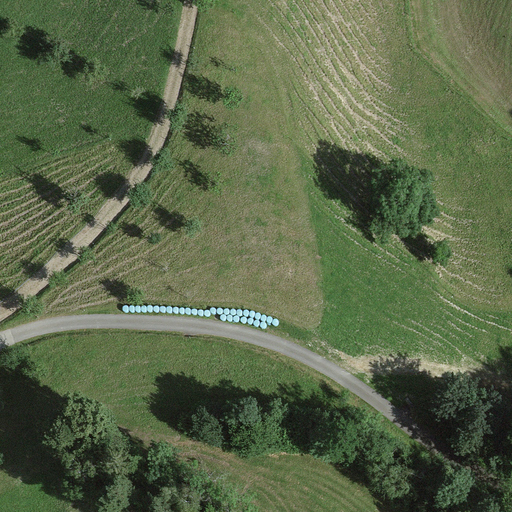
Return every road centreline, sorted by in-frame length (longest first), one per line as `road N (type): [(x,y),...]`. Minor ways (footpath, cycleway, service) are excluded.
road 1 (track): [(0,341),(74,321),(243,334),(321,366),(468,469),(511,489)]
road 2 (track): [(196,0),(169,117),(149,165),(74,256),(0,311)]
road 3 (track): [(341,378),(380,369),(442,373),(511,400)]
